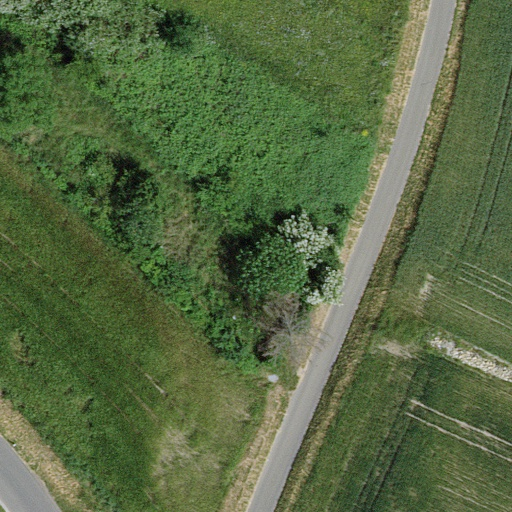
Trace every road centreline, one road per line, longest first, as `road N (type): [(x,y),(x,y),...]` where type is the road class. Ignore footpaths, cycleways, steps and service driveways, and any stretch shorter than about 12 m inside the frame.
road 1 (unclassified): [(262,511),(406,164),(448,0)]
road 2 (track): [(359,277),(219,155),(7,0)]
